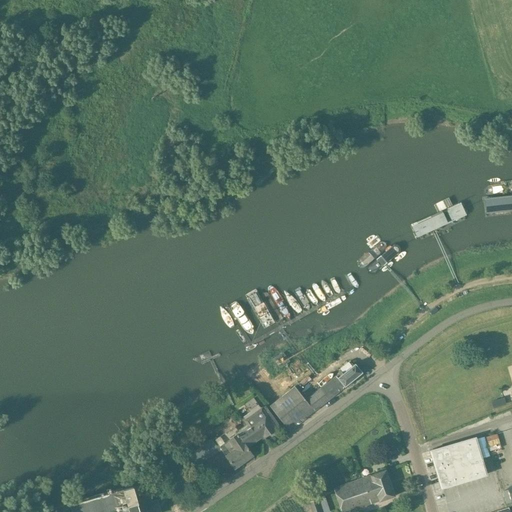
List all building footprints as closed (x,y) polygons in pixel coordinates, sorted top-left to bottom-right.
[(511,190),(469,195),(477,224),(511,219),(511,190)] [(469,195),(402,219),(416,245),(437,238),(477,224),(469,195)] [(416,245),(402,219),(346,259),(363,283),(386,266),(416,245)] [(337,377),(335,375),(305,399),(294,385),(269,405),(290,431),(314,412),(345,387),(363,372),(355,363),(337,377)] [(300,385),(309,378),(306,374),(297,381),(300,385)] [(491,400),(493,407),(504,403),(503,396),(491,400)] [(248,425),(219,446),(234,467),(252,455),(247,447),(263,435),(264,437),(276,429),(275,428),(279,425),(266,406),(262,409),(261,408),(261,409),(254,398),(253,398),(244,404),(250,412),(243,417),(245,420),(248,425)] [(496,433),(485,437),(488,445),(499,441),(496,433)] [(486,475),(475,437),(430,451),(436,469),(441,488),(486,475)] [(194,468),(200,464),(192,453),(186,457),(194,468)] [(386,470),(333,488),(341,511),(346,511),(379,501),(395,496),(386,470)] [(161,511),(158,499),(151,501),(150,497),(138,500),(133,485),(70,503),(72,511),(161,511)] [(511,487),(508,488),(508,490),(503,491),(507,504),(511,502),(511,487)] [(322,511),(318,498),(308,502),(311,511),(322,511)]
